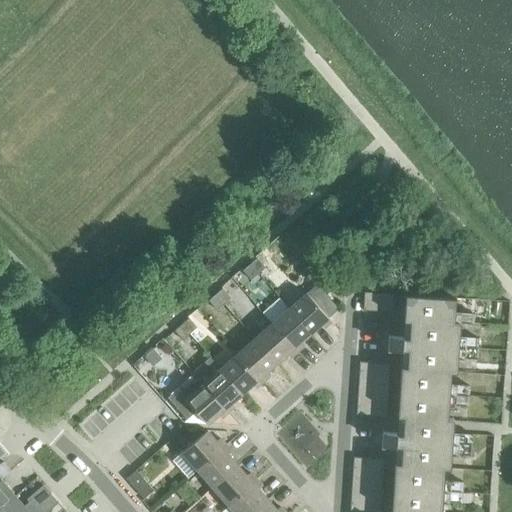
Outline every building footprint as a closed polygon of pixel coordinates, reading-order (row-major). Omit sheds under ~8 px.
[(256,259),(249,265),(257,274),(264,268),(256,259)] [(257,274),(249,265),(242,271),(250,281),(257,274)] [(316,285),(306,293),(327,319),(337,310),(316,285)] [(222,289),(215,295),(223,305),(230,298),(222,289)] [(306,293),(288,309),(309,334),(320,325),(323,329),(330,322),(327,319),(306,293)] [(362,311),(392,313),(393,295),(363,293),(362,311)] [(223,305),(215,295),(207,301),(216,311),(223,305)] [(400,367),(398,392),(468,397),(468,386),(449,385),(450,372),(456,373),(457,358),(476,359),(477,339),(458,337),(459,324),(472,325),(473,314),(453,313),(454,298),(404,295),(403,321),(409,321),(407,345),(406,367),(400,367)] [(288,309),(270,324),(296,353),(302,347),(299,343),(309,334),(288,309)] [(187,319),(180,325),(189,335),(196,329),(187,319)] [(270,324),(253,339),(275,364),(286,355),(289,359),(296,353),(270,324)] [(189,335),(180,325),(173,331),(182,341),(189,335)] [(93,351),(100,358),(118,342),(111,335),(93,351)] [(253,339),(236,354),(261,383),(268,377),(265,373),(275,364),(253,339)] [(145,356),(154,366),(161,359),(153,350),(145,356)] [(236,354),(219,369),(241,394),(251,385),(255,389),(261,383),(236,354)] [(355,416),(385,418),(389,364),(359,362),(355,416)] [(219,369),(202,384),(227,413),(234,407),(230,403),(241,394),(219,369)] [(227,413),(202,384),(193,375),(166,398),(186,420),(195,412),(206,425),(217,415),(220,419),(227,413)] [(393,464),(392,488),(461,493),(462,483),(443,481),(443,469),(449,469),(450,454),(470,456),(471,435),(452,434),(453,419),(447,419),(447,405),(467,407),(468,397),(398,392),(396,417),(402,417),(401,434),(399,464),(393,464)] [(186,420),(183,422),(206,425),(195,412),(186,420)] [(181,453),(196,471),(225,446),(219,439),(215,442),(205,431),(181,453)] [(196,471),(211,488),(236,466),(227,455),(231,452),(225,446),(196,471)] [(348,511),(379,511),(383,459),(352,457),(348,511)] [(211,488),(226,505),(255,480),(249,473),(245,477),(236,466),(211,488)] [(125,479),(136,492),(146,483),(135,471),(125,479)] [(0,509),(14,497),(0,480),(0,509)] [(226,505),(232,511),(253,511),(266,500),(257,490),(261,487),(255,480),(226,505)] [(146,483),(136,492),(143,499),(152,491),(146,483)] [(0,509),(0,511),(29,511),(50,494),(42,486),(25,500),(28,503),(23,507),(14,497),(0,509)] [(461,493),(392,488),(390,511),(440,511),(441,502),(461,503),(461,493)] [(29,511),(47,511),(57,503),(50,494),(29,511)] [(253,511),(283,511),(279,508),(276,511),(266,500),(253,511)]
